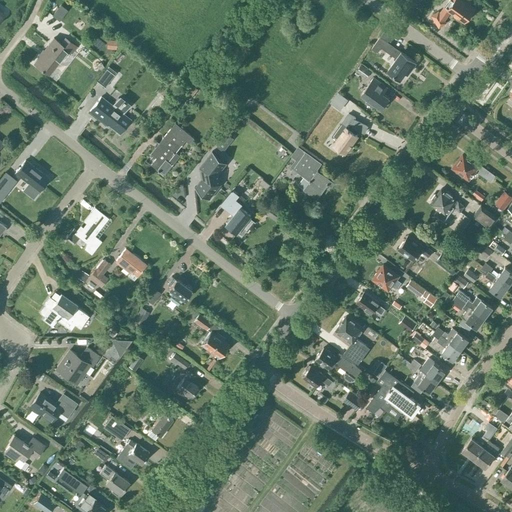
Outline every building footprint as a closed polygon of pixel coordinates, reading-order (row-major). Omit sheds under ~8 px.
[(466,21),(475,8),(470,5),(472,3),(467,0),(450,0),(440,14),(439,13),(434,16),(440,26),(446,23),(444,20),(451,11),(466,21)] [(378,52),(382,47),(391,53),(397,58),(388,70),(401,79),(406,72),(408,73),(416,63),(402,52),(401,53),(395,48),(386,42),(387,40),(381,36),(372,48),(378,52)] [(71,52),(76,46),(66,38),(62,44),(53,37),(43,50),(42,49),(38,54),(39,55),(33,63),(48,74),(67,49),(71,52)] [(107,50),(116,50),(116,40),(106,40),(107,50)] [(361,64),(356,71),(366,78),(371,71),(361,64)] [(112,73),(106,68),(96,80),(103,85),(112,73)] [(374,76),(361,93),(368,99),(366,102),(373,108),(375,104),(382,109),(390,98),(383,93),(388,87),(374,76)] [(198,88),(188,80),(179,91),(189,99),(198,88)] [(347,99),(339,93),(338,92),(330,102),(340,109),(347,99)] [(118,97),(112,105),(100,96),(89,111),(107,124),(108,123),(119,132),(130,119),(122,113),(128,105),(118,97)] [(333,135),(338,139),(334,144),(345,152),(358,135),(355,132),(358,129),(364,132),(367,126),(353,119),(355,116),(348,113),(341,123),(342,123),(333,135)] [(190,143),(195,137),(176,123),(151,153),(157,158),(152,164),(165,175),(180,156),(176,153),(186,140),(190,143)] [(317,198),(330,180),(317,170),(321,164),(299,147),(293,155),(298,158),(292,166),(295,168),(292,171),(296,174),(298,171),(304,175),(298,184),(309,193),(310,192),(317,198)] [(228,163),(213,151),(212,152),(213,152),(200,168),(207,173),(196,187),(195,187),(210,199),(222,184),(219,173),(227,164),(228,163)] [(453,167),(461,173),(461,174),(468,179),(475,169),(478,171),(478,172),(490,181),(495,175),(472,159),(471,160),(463,154),(453,167)] [(36,192),(47,179),(41,175),(43,174),(25,160),(15,172),(31,184),(29,186),(36,192)] [(6,170),(0,177),(0,179),(10,187),(17,179),(6,170)] [(240,191),(234,187),(220,204),(234,215),(226,224),(237,233),(238,232),(241,234),(246,228),(248,230),(256,221),(250,217),(251,215),(241,207),(243,205),(235,198),(240,191)] [(433,199),(431,203),(438,208),(434,213),(444,220),(453,207),(460,212),(465,206),(456,199),(457,199),(441,188),(437,194),(435,193),(431,198),(433,199)] [(511,198),(511,195),(504,190),(495,202),(504,209),(511,198)] [(498,216),(481,204),(472,217),(489,229),(498,216)] [(95,235),(108,218),(94,206),(90,212),(91,212),(77,230),(74,228),(67,236),(75,242),(79,236),(86,242),(84,248),(90,253),(101,240),(95,235)] [(276,221),(281,214),(269,206),(264,213),(276,221)] [(511,243),(511,241),(511,238),(506,234),(503,238),(511,243)] [(405,254),(405,253),(414,259),(420,250),(428,256),(433,250),(425,244),(424,245),(416,239),(415,240),(408,235),(398,248),(399,249),(398,249),(405,254)] [(505,250),(493,240),(488,245),(501,255),(505,250)] [(477,250),(487,257),(492,250),(482,243),(477,250)] [(133,279),(145,264),(125,248),(116,260),(130,272),(128,275),(133,279)] [(452,274),(459,265),(460,265),(442,251),(435,260),(452,274)] [(107,277),(102,273),(110,263),(104,258),(96,268),(95,268),(88,277),(100,286),(107,277)] [(485,263),(483,266),(489,271),(492,267),(485,263)] [(383,264),(373,278),(388,289),(391,285),(396,289),(401,282),(396,278),(398,275),(383,264)] [(489,271),(483,266),(480,270),(487,275),(489,271)] [(511,271),(505,266),(500,273),(497,277),(508,285),(511,280),(511,271)] [(464,275),(474,282),(478,276),(468,268),(464,275)] [(85,281),(88,274),(80,270),(76,277),(85,281)] [(458,274),(454,281),(463,287),(468,281),(458,274)] [(175,278),(171,276),(167,282),(171,285),(168,288),(172,291),(169,295),(180,302),(182,299),(183,300),(191,289),(175,277),(175,278)] [(508,285),(497,277),(489,287),(501,296),(508,285)] [(410,279),(406,285),(421,296),(426,290),(410,279)] [(154,288),(149,294),(146,299),(152,303),(160,292),(154,288)] [(459,290),(455,295),(485,317),(492,307),(477,295),(472,302),(469,299),(470,297),(459,290)] [(364,291),(356,302),(366,308),(364,310),(369,314),(370,312),(371,312),(374,308),(381,313),(384,308),(378,303),(379,302),(364,291)] [(45,305),(40,312),(45,315),(43,318),(51,324),(55,319),(70,329),(74,324),(80,328),(89,315),(60,295),(55,301),(49,297),(44,304),(45,305)] [(485,317),(455,295),(451,301),(461,309),(462,307),(466,310),(461,316),(477,328),(485,317)] [(206,329),(211,322),(199,312),(193,320),(206,329)] [(403,314),(399,319),(412,329),(416,323),(403,313),(403,314)] [(362,327),(346,315),(336,330),(352,341),(344,352),(358,362),(369,346),(355,337),(362,327)] [(438,327),(435,330),(461,350),(469,339),(457,330),(452,327),(448,333),(445,330),(444,331),(438,327)] [(453,360),(461,350),(435,330),(432,334),(438,338),(437,340),(445,346),(441,351),(453,360)] [(228,344),(222,340),(224,338),(216,332),(214,334),(210,331),(201,343),(219,356),(228,344)] [(411,338),(424,347),(429,341),(415,331),(411,338)] [(131,340),(112,340),(120,355),(131,340)] [(80,356),(70,349),(67,354),(66,353),(56,369),(77,383),(89,364),(92,366),(100,355),(86,346),(80,356)] [(341,367),(344,369),(345,370),(344,372),(344,373),(344,375),(345,378),(346,379),(348,380),(349,380),(351,380),(353,380),(354,379),(356,377),(362,368),(339,352),(336,356),(324,347),(316,358),(328,367),(329,366),(331,368),(332,367),(334,366),(336,365),(338,365),(339,366),(341,367)] [(427,359),(431,353),(424,348),(420,353),(427,359)] [(184,367),(187,363),(174,353),(170,359),(174,362),(175,361),(184,367)] [(420,364),(414,359),(411,362),(418,367),(420,364)] [(382,362),(374,372),(378,375),(386,365),(382,362)] [(418,367),(411,362),(408,366),(415,371),(418,367)] [(433,363),(425,373),(437,382),(445,371),(433,363)] [(332,381),(310,365),(303,376),(316,386),(321,380),(329,385),(332,381)] [(415,391),(408,386),(385,369),(380,375),(386,380),(367,406),(374,411),(386,399),(391,403),(390,405),(400,412),(399,414),(403,409),(412,415),(413,413),(420,404),(411,397),(415,391)] [(511,369),(507,377),(503,382),(508,386),(504,391),(509,395),(511,390),(511,369)] [(190,380),(194,375),(188,370),(175,387),(182,392),(183,390),(190,395),(197,386),(190,380)] [(425,373),(422,370),(414,381),(429,392),(437,382),(425,373)] [(342,400),(355,409),(363,399),(350,390),(342,400)] [(55,402),(40,392),(30,406),(51,420),(56,413),(65,419),(77,402),(62,392),(55,402)] [(149,396),(140,402),(149,414),(152,412),(158,417),(150,428),(146,433),(154,439),(158,433),(160,434),(172,417),(158,407),(149,396)] [(112,415),(106,423),(123,435),(129,427),(112,415)] [(89,424),(85,430),(91,435),(95,428),(89,424)] [(462,449),(473,458),(483,446),(494,432),(488,428),(478,441),(472,437),(462,449)] [(10,442),(4,452),(16,460),(14,463),(20,468),(25,461),(23,460),(30,451),(37,456),(44,445),(32,437),(27,443),(13,434),(8,441),(10,442)] [(511,446),(511,436),(511,437),(501,451),(506,455),(511,446)] [(129,439),(116,456),(130,466),(136,459),(141,463),(149,452),(135,442),(135,443),(129,439)] [(93,452),(105,460),(109,454),(97,446),(93,452)] [(483,446),(474,458),(485,466),(494,454),(483,446)] [(118,495),(120,492),(128,480),(105,464),(99,472),(101,474),(107,479),(105,481),(113,487),(111,490),(118,495)] [(511,486),(511,464),(501,478),(511,486)] [(59,475),(80,490),(85,484),(64,468),(59,475)] [(0,490),(5,494),(11,485),(0,477),(0,490)] [(33,502),(45,511),(48,511),(55,503),(40,492),(33,502)] [(86,511),(87,511),(103,511),(107,507),(101,503),(101,502),(88,493),(84,499),(90,504),(86,511)]
